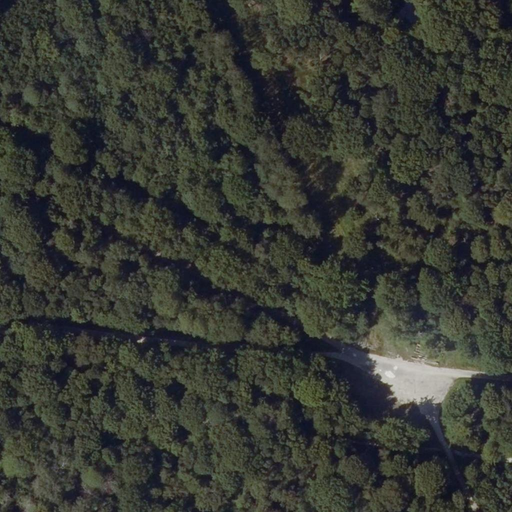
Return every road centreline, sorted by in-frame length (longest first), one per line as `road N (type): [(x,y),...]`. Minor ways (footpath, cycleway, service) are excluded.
road 1 (track): [(415,372),(0,167)]
road 2 (track): [(0,325),(415,372)]
road 3 (track): [(231,0),(415,372)]
road 4 (track): [(0,122),(206,217),(354,251)]
road 5 (track): [(511,27),(409,361)]
road 6 (track): [(511,256),(489,265),(354,251)]
road 7 (track): [(415,372),(486,511)]
